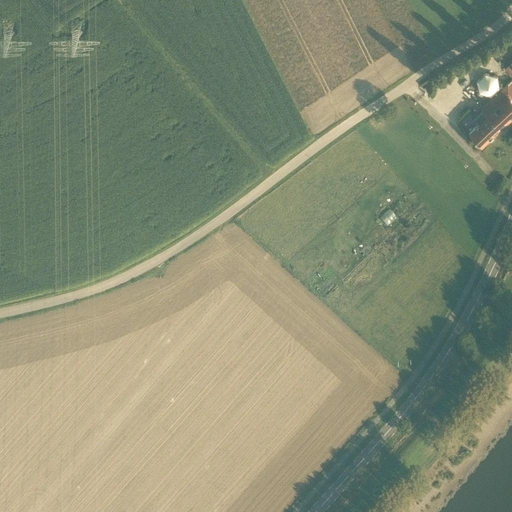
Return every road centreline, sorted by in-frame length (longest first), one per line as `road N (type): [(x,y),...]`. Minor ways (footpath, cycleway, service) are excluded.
road 1 (unclassified): [(0,317),(140,275),(511,12)]
road 2 (secondary): [(316,511),(433,375),(511,225)]
